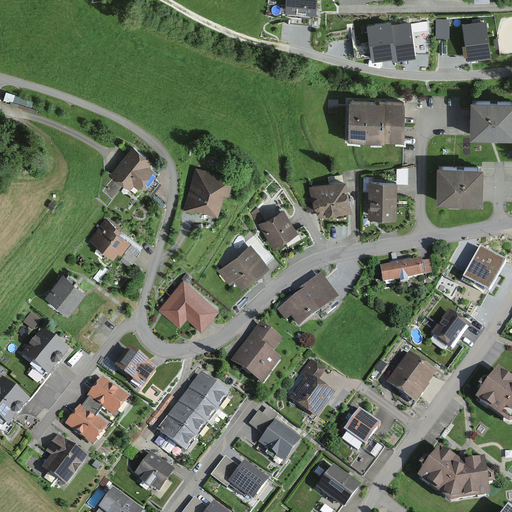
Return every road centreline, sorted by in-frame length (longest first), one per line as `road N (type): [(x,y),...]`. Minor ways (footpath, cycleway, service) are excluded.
road 1 (residential): [(190,347),(222,335),(310,262),(511,222)]
road 2 (residential): [(0,78),(116,118),(169,161),(173,198),(141,319)]
road 3 (residential): [(401,511),(376,492),(511,302)]
road 4 (residential): [(289,48),(392,73),(511,70)]
road 5 (residential): [(340,8),(511,6)]
road 6 (residential): [(35,435),(120,330),(141,319)]
road 7 (track): [(164,0),(231,34),(289,48)]
road 8 (residential): [(256,408),(173,511)]
